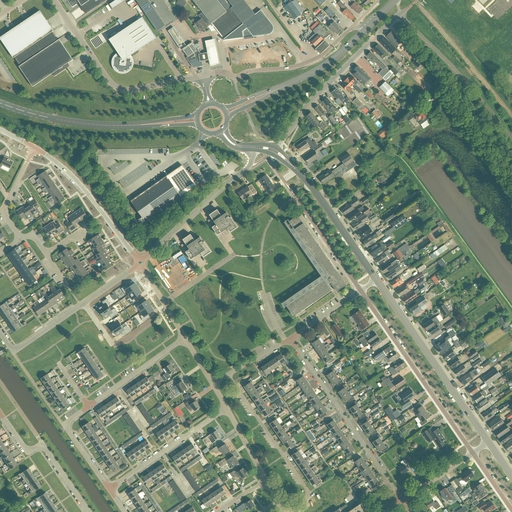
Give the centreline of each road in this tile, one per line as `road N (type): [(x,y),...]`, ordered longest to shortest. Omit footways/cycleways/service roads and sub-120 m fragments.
road 1 (unclassified): [(274,150),(322,88),(400,15),(511,138)]
road 2 (primary): [(198,120),(100,125),(0,102)]
road 3 (residential): [(473,453),(359,290)]
road 4 (tertiary): [(487,442),(375,278)]
road 5 (residential): [(402,500),(290,339)]
road 6 (unclassified): [(53,0),(115,87),(203,75)]
road 7 (primary): [(370,24),(325,65),(225,113)]
road 8 (residential): [(286,511),(307,489),(228,374)]
road 9 (unclassified): [(140,263),(249,166),(252,147)]
road 10 (tertiary): [(375,278),(304,177),(274,150)]
road 11 (residential): [(203,75),(297,66),(353,26)]
road 12 (unclassified): [(140,263),(69,172),(34,147)]
road 13 (residential): [(109,489),(226,409)]
road 14 (residential): [(88,511),(45,449),(24,447),(0,412)]
